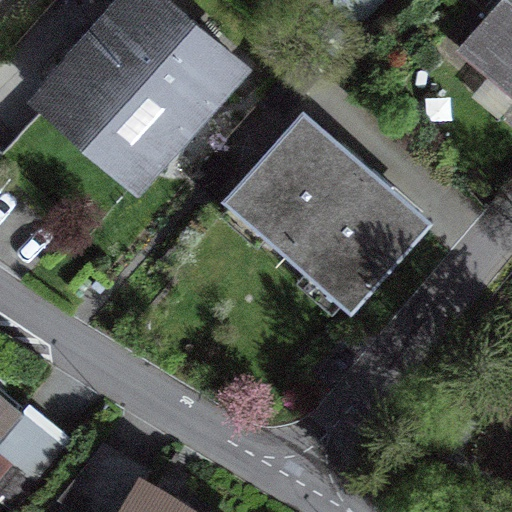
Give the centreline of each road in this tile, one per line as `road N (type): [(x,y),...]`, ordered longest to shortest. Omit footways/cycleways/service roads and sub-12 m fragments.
road 1 (residential): [(0,294),(303,486)]
road 2 (residential): [(303,486),(511,229)]
